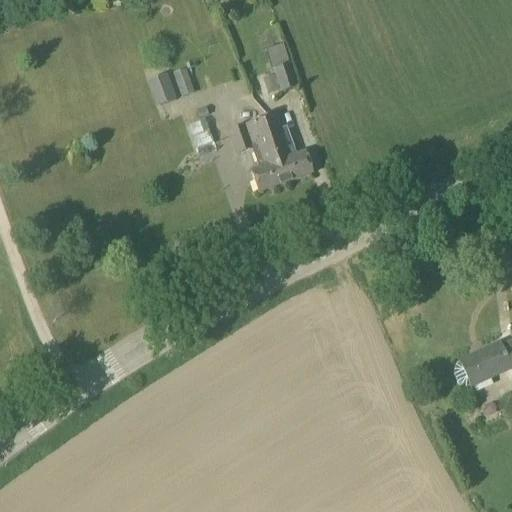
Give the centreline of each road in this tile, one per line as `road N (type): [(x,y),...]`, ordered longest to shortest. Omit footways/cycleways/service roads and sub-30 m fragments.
road 1 (tertiary): [(0,450),(74,393),(221,305),(511,170)]
road 2 (unknown): [(74,393),(40,330),(0,217)]
